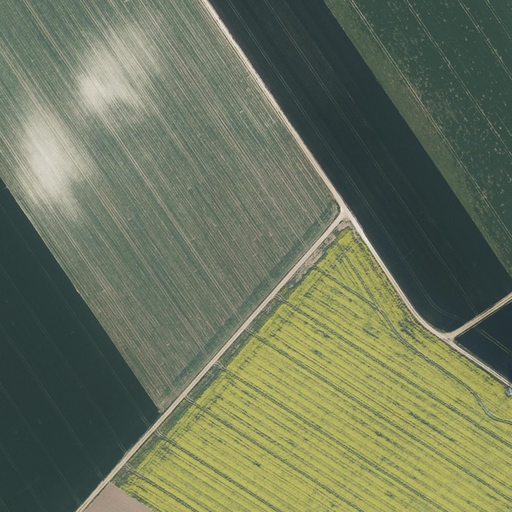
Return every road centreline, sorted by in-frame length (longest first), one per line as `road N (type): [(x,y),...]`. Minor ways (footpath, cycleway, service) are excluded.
road 1 (track): [(511,294),(444,338),(425,325),(204,0)]
road 2 (track): [(78,511),(345,209)]
